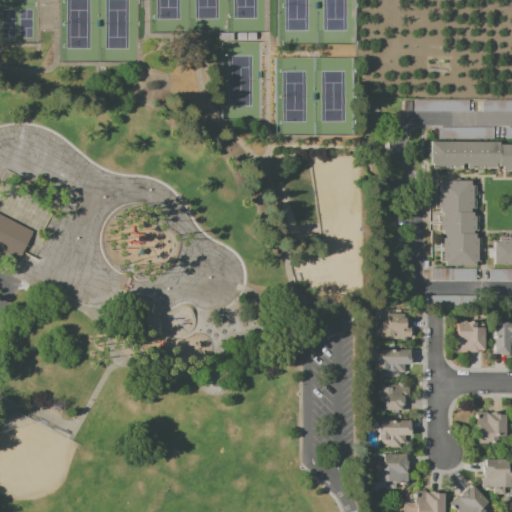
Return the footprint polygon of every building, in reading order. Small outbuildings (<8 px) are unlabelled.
[(466,100),(411,99),(411,111),(466,111),(466,100)] [(511,99),(480,99),(480,111),(511,111),(511,99)] [(429,141),(498,141),(498,144),(511,144),(511,171),(501,171),(501,166),(494,166),(494,168),(466,168),(466,166),(461,166),(461,169),(448,169),(448,166),(429,166),(429,141)] [(437,179),(470,180),(469,185),(472,185),(471,216),(474,216),(474,237),(477,237),(477,261),(474,261),(474,266),(444,265),(444,262),(441,262),(442,230),(439,230),(439,214),(441,214),(441,209),(436,209),(437,179)] [(0,214),(32,231),(18,258),(0,248),(0,214)] [(511,264),(493,264),(493,241),(498,241),(498,237),(511,237),(511,264)] [(473,268),(429,268),(430,280),(474,279),(473,268)] [(407,314),(384,313),(384,321),(380,321),(380,323),(378,323),(378,333),(380,333),(380,339),(398,339),(398,341),(405,341),(405,336),(408,336),(409,326),(407,326),(407,314)] [(482,327),(482,351),(464,351),(464,352),(454,352),(454,320),(464,321),(464,322),(474,322),(474,327),(482,327)] [(492,326),(493,355),(508,355),(508,350),(511,350),(511,325),(507,325),(507,323),(501,323),(501,326),(492,326)] [(378,350),(409,350),(409,364),(402,364),(402,374),(397,374),(397,377),(381,376),(381,369),(377,369),(377,362),(375,362),(375,355),(378,355),(378,350)] [(378,384),(396,384),(396,382),(402,382),(402,386),(407,386),(407,398),(406,398),(405,410),(382,410),(382,402),(378,402),(378,400),(376,400),(376,391),(378,391),(378,384)] [(493,412),(493,414),(503,414),(503,437),(495,437),(495,442),(486,442),(485,443),(475,443),(475,428),(473,428),(473,412),(493,412)] [(379,420),(409,420),(409,435),(404,435),(403,443),(398,443),(398,447),(381,447),(381,440),(377,440),(377,433),(376,433),(376,426),(378,426),(379,420)] [(377,453),(405,454),(405,469),(404,469),(404,471),(406,471),(406,483),(394,483),(394,489),(384,488),(384,481),(374,481),(375,467),(377,467),(377,453)] [(509,460),(509,466),(510,466),(510,478),(511,478),(511,487),(503,487),(503,494),(491,494),(491,489),(480,489),(480,477),(481,477),(481,459),(509,460)] [(448,504),(447,503),(455,496),(456,497),(458,495),(458,494),(469,484),(485,502),(487,505),(482,510),(483,510),(480,511),(456,511),(452,508),(451,510),(447,505),(448,504)] [(412,490),(433,491),(433,493),(442,493),(441,511),(401,511),(401,502),(412,502),(412,490)]
